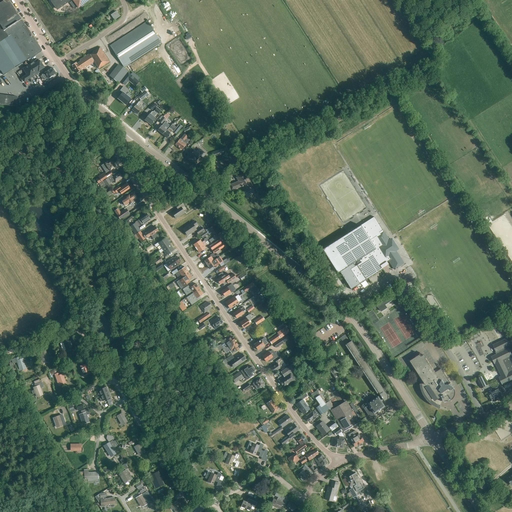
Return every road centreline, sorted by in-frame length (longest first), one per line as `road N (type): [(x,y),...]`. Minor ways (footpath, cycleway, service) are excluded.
road 1 (primary): [(130,133),(345,309),(432,440)]
road 2 (residential): [(336,458),(306,434),(120,162),(118,149),(130,133)]
road 3 (primary): [(16,0),(67,77),(130,133)]
road 4 (residential): [(483,419),(397,273)]
road 5 (residential): [(127,400),(73,328),(0,354)]
road 6 (residential): [(194,511),(127,400)]
